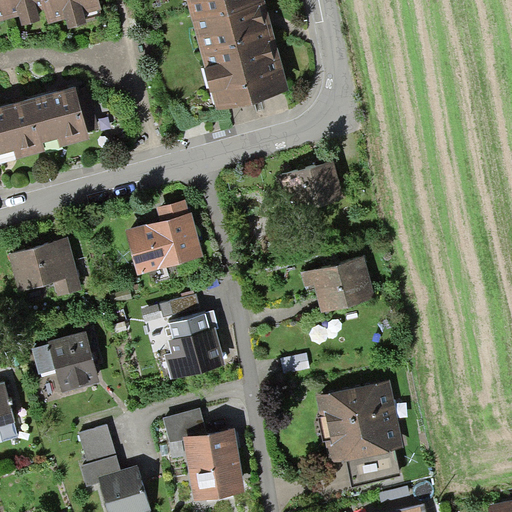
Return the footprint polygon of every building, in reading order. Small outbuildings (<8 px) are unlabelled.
[(0,0),(0,16),(49,4),(47,0),(0,0)] [(52,16),(102,3),(100,0),(47,0),(49,4),(52,16)] [(186,0),(216,104),(291,83),(271,14),(267,0),(186,0)] [(0,149),(1,154),(90,130),(77,83),(63,87),(17,100),(0,104),(0,149)] [(306,205),(345,193),(335,159),(322,163),(296,171),(306,205)] [(140,271),(204,252),(191,208),(167,215),(127,226),(140,271)] [(62,294),(86,287),(70,235),(53,240),(12,253),(23,289),(57,278),(62,294)] [(318,312),(376,294),(363,253),(337,261),(306,270),(318,312)] [(173,375),(224,363),(214,323),(210,324),(206,309),(168,318),(172,336),(164,338),(173,375)] [(62,389),(101,378),(94,352),(88,331),(34,346),(43,377),(58,372),(62,389)] [(394,444),(404,442),(391,378),(319,393),(333,461),(348,457),(353,481),(400,471),(394,444)] [(0,420),(17,416),(13,402),(7,380),(0,381),(0,420)] [(195,496),(245,487),(236,435),(234,426),(206,430),(202,406),(164,412),(168,439),(185,437),(195,496)] [(103,476),(124,470),(110,423),(80,431),(94,478),(103,476)] [(112,511),(136,511),(150,508),(143,481),(139,466),(124,470),(103,476),(112,511)] [(404,511),(422,511),(417,491),(400,496),(404,511)] [(491,511),(511,511),(511,496),(489,501),(491,511)]
